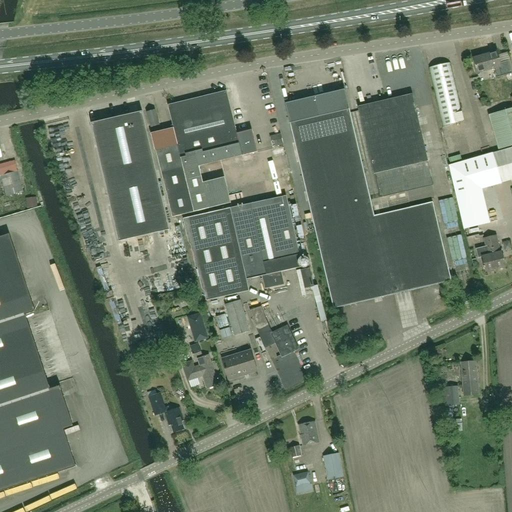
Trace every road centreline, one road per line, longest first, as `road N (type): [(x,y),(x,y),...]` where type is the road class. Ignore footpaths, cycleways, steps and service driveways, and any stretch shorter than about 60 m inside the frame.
road 1 (unclassified): [(0,122),(278,60),(511,25)]
road 2 (primary): [(0,66),(453,0)]
road 3 (residential): [(172,461),(511,295)]
road 4 (tertiary): [(0,34),(268,0)]
